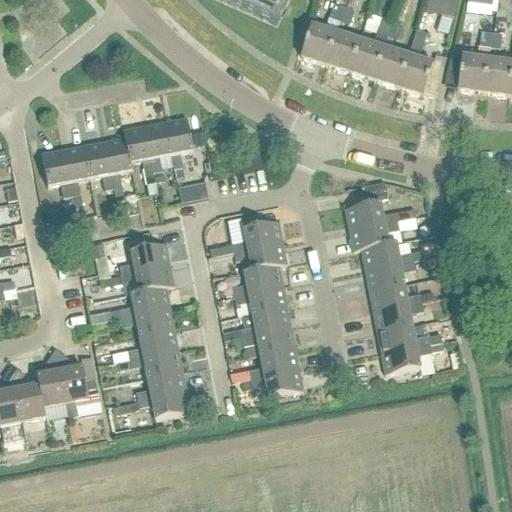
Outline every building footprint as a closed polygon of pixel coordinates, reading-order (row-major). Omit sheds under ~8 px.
[(215,0),(215,1),(275,28),(287,1),(284,0),(215,0)] [(335,38),(339,26),(344,12),(345,11),(333,7),(329,22),(328,22),(324,34),(310,30),(300,63),(324,70),(335,38)] [(349,30),(354,15),(344,12),(339,26),(349,30)] [(381,23),(377,37),(377,38),(386,42),(391,26),(381,23)] [(403,29),(391,26),(386,42),(398,45),(403,29)] [(416,34),(407,61),(407,60),(397,93),(421,101),(432,68),(419,64),(427,37),(416,34)] [(479,36),(477,52),(478,52),(488,53),(490,37),(479,36)] [(490,37),(488,53),(491,54),(499,55),(501,38),(490,37)] [(324,70),(348,78),(359,45),(335,38),(324,70)] [(371,49),(359,45),(348,78),(373,86),(383,53),(371,49)] [(461,61),(457,95),(482,99),(486,65),(489,65),(491,54),(488,53),(478,52),(477,63),(461,61)] [(373,86),(397,93),(407,60),(384,53),(383,53),(373,86)] [(486,65),(482,99),(485,99),(507,102),(511,68),(489,65),(486,65)] [(187,124),(165,128),(171,161),(175,183),(184,181),(180,159),(193,157),(187,124)] [(165,128),(144,132),(155,186),(164,185),(162,176),(160,163),(171,161),(165,128)] [(154,188),(154,187),(155,186),(144,132),(123,136),(124,144),(125,143),(130,169),(141,167),(144,180),(145,190),(154,188)] [(113,194),(115,206),(124,205),(119,179),(131,177),(130,169),(125,143),(124,144),(104,147),(113,194)] [(104,147),(83,152),(90,184),(101,182),(104,195),(113,194),(104,147)] [(83,152),(63,156),(72,202),(80,200),(77,187),(90,184),(83,152)] [(63,203),(72,202),(63,156),(41,160),(47,192),(60,190),(63,203)] [(383,188),(360,192),(363,208),(386,204),(383,188)] [(62,208),(65,223),(73,221),(70,206),(62,208)] [(414,215),(407,216),(383,221),(380,209),(345,216),(349,237),(398,228),(397,227),(409,225),(409,224),(415,223),(414,215)] [(213,263),(233,259),(282,250),(278,228),(243,235),(245,248),(211,254),(213,263)] [(361,256),(397,249),(396,248),(388,249),(386,238),(399,236),(398,228),(349,237),(353,258),(361,256)] [(118,271),(120,280),(168,271),(164,249),(129,256),(132,269),(118,271)] [(412,258),(399,261),(397,249),(361,256),(365,277),(414,267),(422,265),(420,256),(412,258)] [(243,277),(243,279),(286,270),(282,250),(233,259),(235,267),(248,265),(250,275),(243,277)] [(365,277),(369,297),(404,291),(402,279),(415,276),(414,267),(365,277)] [(232,293),(233,302),(282,292),(278,272),(286,270),(243,279),(245,290),(232,293)] [(130,299),(130,300),(173,292),(168,271),(120,280),(122,289),(136,286),(138,298),(130,299)] [(369,297),(373,318),(422,308),(420,300),(406,302),(404,291),(369,297)] [(108,317),(110,325),(169,314),(165,294),(173,293),(173,292),(130,300),(132,312),(119,314),(119,315),(108,317)] [(249,308),(251,320),(286,313),(282,292),(233,302),(235,310),(249,308)] [(13,294),(3,297),(3,295),(0,295),(0,306),(4,305),(15,303),(13,294)] [(373,318),(377,339),(412,332),(410,319),(423,317),(422,310),(422,308),(373,318)] [(253,332),(240,335),(222,338),(223,347),(234,344),(234,345),(290,334),(286,313),(251,320),(253,332)] [(110,326),(121,324),(122,332),(136,329),(138,341),(173,335),(169,314),(110,325),(110,326)] [(381,359),(430,350),(441,348),(439,340),(415,345),(412,332),(377,339),(381,359)] [(256,351),(259,361),(295,354),(290,334),(234,345),(236,354),(243,352),(243,353),(256,351)] [(127,356),(128,365),(177,355),(173,335),(138,341),(140,353),(127,356)] [(430,351),(430,350),(381,359),(385,381),(420,374),(417,361),(431,358),(431,357),(439,356),(438,349),(430,351)] [(61,359),(54,354),(46,367),(52,371),(61,359)] [(248,376),(249,385),(299,375),(298,373),(297,367),(295,354),(259,361),(261,373),(248,376)] [(128,365),(129,365),(117,367),(119,376),(144,372),(146,383),(181,376),(177,355),(128,365)] [(66,363),(61,359),(52,371),(58,375),(66,363)] [(17,374),(11,370),(3,383),(9,387),(17,374)] [(87,404),(81,372),(58,376),(64,409),(66,409),(68,421),(68,422),(77,420),(100,416),(97,402),(87,404)] [(9,387),(15,391),(23,379),(17,374),(9,387)] [(251,394),(251,393),(264,391),(267,404),(303,396),(299,375),(249,385),(239,387),(241,386),(243,395),(251,394)] [(66,409),(64,409),(58,376),(35,381),(37,390),(38,390),(41,410),(42,413),(43,413),(44,423),(45,425),(68,421),(66,409)] [(148,395),(135,398),(136,406),(185,397),(181,376),(146,383),(148,395)] [(38,390),(37,390),(15,394),(21,427),(44,423),(43,413),(42,413),(41,410),(38,390)] [(15,394),(0,397),(0,431),(21,427),(15,394)] [(138,416),(138,415),(151,412),(154,425),(189,418),(185,397),(136,406),(136,407),(130,408),(117,411),(118,420),(138,416)]
